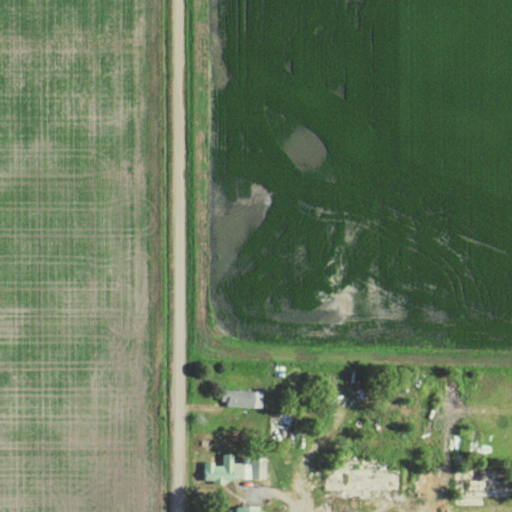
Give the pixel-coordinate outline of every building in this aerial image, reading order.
[(222,391),(222,388),(258,391),(257,406),(222,404),(223,397),(218,397),(218,391),(222,391)] [(266,412),(291,413),(290,442),(266,441),(266,412)] [(201,479),(200,462),(210,461),(210,465),(219,464),(219,454),(227,454),(228,462),(239,462),(239,476),(228,476),(228,479),(201,479)] [(261,457),(261,477),(241,476),(241,457),(261,457)] [(343,495),(317,495),(317,467),(326,467),(326,457),(369,458),(368,468),(384,468),(384,487),(368,487),(368,506),(343,505),(343,495)]
